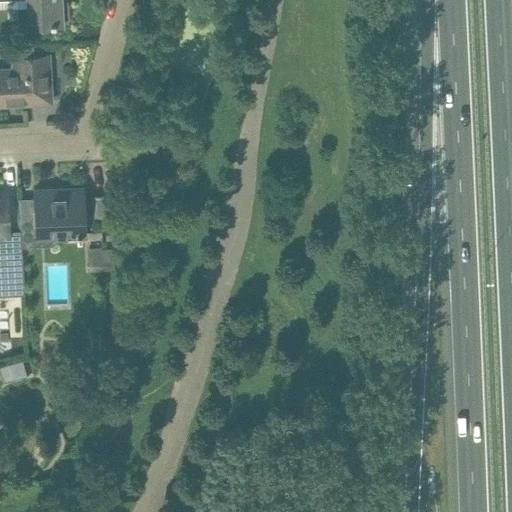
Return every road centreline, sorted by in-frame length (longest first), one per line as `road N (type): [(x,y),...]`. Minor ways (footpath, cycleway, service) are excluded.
road 1 (motorway): [(449,0),(427,143),(412,511)]
road 2 (motorway): [(451,0),(472,511)]
road 3 (motorway): [(511,332),(498,0)]
road 4 (residential): [(127,0),(112,79),(79,136),(0,146)]
